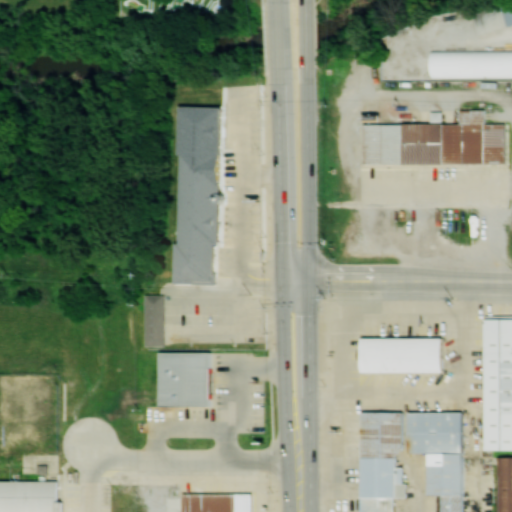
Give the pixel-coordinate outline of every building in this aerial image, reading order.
[(511,31),(511,6),(481,6),(481,31),(511,31)] [(433,47),(511,46),(511,72),(434,73),(433,47)] [(510,123),(510,158),(367,158),(367,122),(510,123)] [(224,282),(226,150),(186,149),(184,281),(224,282)] [(150,345),(169,345),(169,293),(150,293),(150,345)] [(511,447),(492,448),(488,315),(511,314),(511,447)] [(365,333),(449,335),(449,372),(364,371),(365,333)] [(217,350),(164,350),(164,406),(217,406),(217,350)] [(413,409),(465,409),(465,447),(413,447),(413,409)] [(402,511),(403,453),(409,453),(409,410),(347,410),(347,511),(402,511)] [(433,491),(433,451),(465,450),(466,490),(433,491)] [(511,511),(511,456),(501,456),(501,511),(511,511)] [(0,511),(0,477),(61,479),(60,511),(0,511)] [(185,511),(256,511),(257,493),(185,493),(185,511)]
